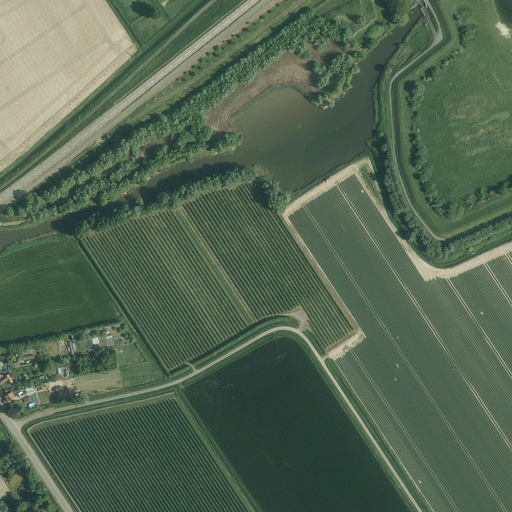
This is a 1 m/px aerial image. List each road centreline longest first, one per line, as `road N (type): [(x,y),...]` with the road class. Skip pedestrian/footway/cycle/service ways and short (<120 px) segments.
road 1 (unclassified): [(420,511),(304,337),(287,328),(162,387),(12,427)]
road 2 (unclassified): [(427,0),(441,37),(397,74),(391,90),(396,161),(408,199),(439,239),(511,214)]
road 3 (secondary): [(0,201),(255,0)]
